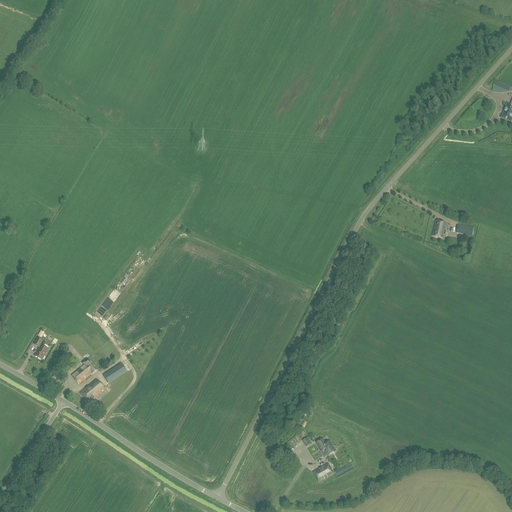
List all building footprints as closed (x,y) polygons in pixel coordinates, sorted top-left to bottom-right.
[(511,118),(511,104),(508,103),(502,117),(511,121),(511,118)] [(443,238),(447,223),(436,220),(432,236),(443,238)] [(471,227),(458,225),(457,232),(470,235),(471,227)] [(104,331),(81,347),(88,356),(111,340),(104,331)] [(34,344),(39,347),(42,341),(38,338),(34,344)] [(41,345),(35,356),(42,360),(48,349),(41,345)] [(92,374),(97,370),(88,359),(83,363),(84,365),(72,375),(79,384),(91,373),(92,374)] [(109,384),(127,371),(122,362),(103,375),(109,384)] [(57,390),(68,379),(62,373),(53,382),(51,384),(57,390)] [(125,381),(134,376),(132,373),(123,378),(125,381)] [(125,382),(127,385),(138,378),(136,374),(125,382)] [(88,403),(105,388),(97,379),(80,394),(88,403)] [(117,393),(103,404),(108,411),(123,401),(117,393)] [(307,447),(312,443),(308,437),(303,441),(307,447)] [(328,455),(332,453),(333,453),(335,452),(335,451),(336,451),(330,441),(326,443),(323,439),(317,442),(322,451),(325,449),(328,455)] [(299,462),(285,454),(282,459),(296,467),(299,462)] [(328,463),(313,472),(319,482),(334,473),(328,463)]
